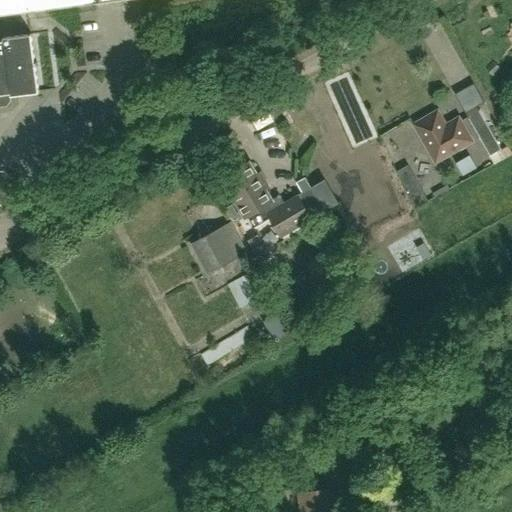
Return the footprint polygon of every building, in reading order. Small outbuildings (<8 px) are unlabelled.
[(0,0),(0,12),(95,0),(0,0)] [(10,95),(39,91),(31,33),(0,36),(0,105),(6,105),(10,101),(10,95)] [(477,106),(466,112),(491,154),(501,148),(477,106)] [(446,125),(438,110),(415,123),(436,161),(472,140),(459,117),(446,125)] [(511,153),(511,152),(507,144),(501,148),(489,155),(494,164),(511,153)] [(267,212),(284,202),(281,198),(276,197),(270,200),(264,189),(270,186),(261,170),(255,174),(248,162),(223,177),(246,216),(253,228),(270,218),(267,212)] [(267,212),(270,218),(281,236),(338,202),(325,179),(312,186),(284,202),(267,212)] [(208,272),(247,251),(231,221),(192,242),(208,272)] [(253,308),(264,302),(251,278),(239,284),(253,308)] [(284,346),(303,340),(294,312),(274,319),(284,346)] [(206,365),(254,336),(248,326),(200,354),(206,365)] [(334,511),(331,488),(299,492),(301,511),(334,511)]
